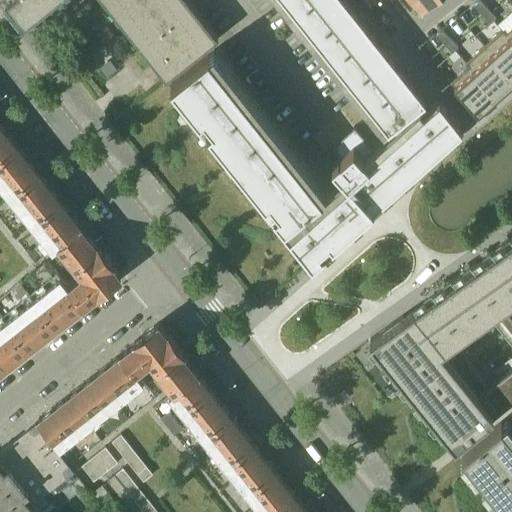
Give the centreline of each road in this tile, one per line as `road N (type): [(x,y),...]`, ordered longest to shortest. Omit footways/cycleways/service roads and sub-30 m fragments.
road 1 (residential): [(233,343),(383,209),(440,272),(269,390)]
road 2 (tertiary): [(174,269),(0,47)]
road 3 (residential): [(0,406),(174,269)]
road 4 (tertiary): [(365,511),(269,390)]
